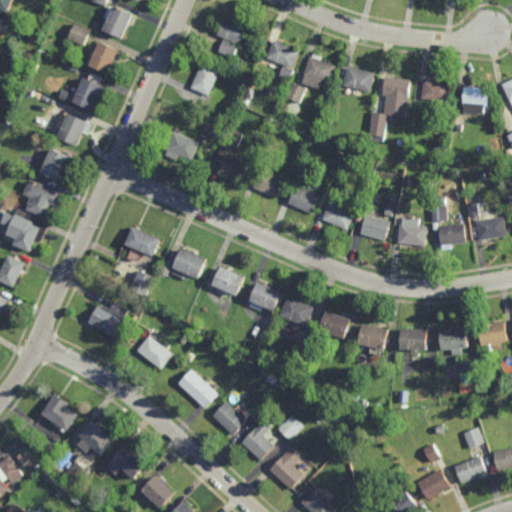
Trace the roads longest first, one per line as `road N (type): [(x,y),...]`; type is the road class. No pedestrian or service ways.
road 1 (residential): [(0,404),(40,342),(188,0)]
road 2 (residential): [(114,171),(376,282),(459,287),(511,279)]
road 3 (residential): [(257,511),(115,384),(40,342)]
road 4 (residential): [(288,0),(362,30),(410,39),(461,43),(488,33)]
